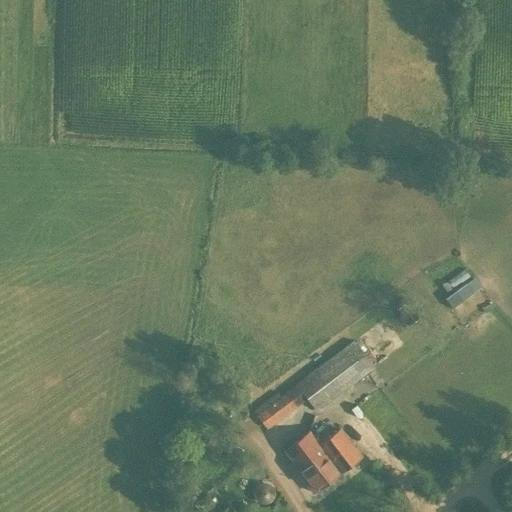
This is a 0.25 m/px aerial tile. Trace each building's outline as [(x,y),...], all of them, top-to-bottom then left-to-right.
[(451,308),(480,287),(473,277),(444,298),(451,308)] [(407,302),(397,310),(409,325),(419,317),(407,302)] [(373,369),(365,357),(352,341),(298,381),(284,392),(284,393),(280,396),(256,414),(255,415),(267,429),(306,400),(316,412),(367,373),(373,369)] [(318,444),(317,442),(312,446),(318,455),(321,453),(331,467),(334,464),(341,472),(361,457),(339,428),(318,444)] [(312,446),(317,442),(308,431),(284,450),(293,462),(291,464),(313,493),(341,472),(334,464),(331,467),(321,453),(318,455),(312,446)]
